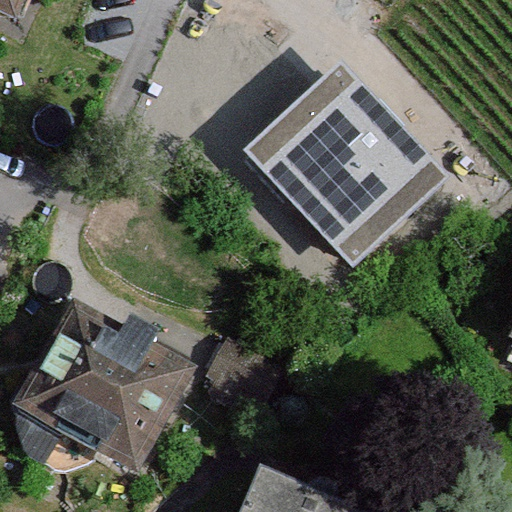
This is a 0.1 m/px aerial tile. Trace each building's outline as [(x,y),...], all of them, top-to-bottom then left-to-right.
[(0,0),(0,26),(7,30),(18,0),(0,0)] [(243,148),(354,269),(449,176),(343,60),(243,148)] [(51,305),(0,407),(0,419),(7,424),(8,443),(15,459),(31,471),(47,475),(69,472),(80,462),(125,482),(181,369),(51,305)] [(288,373),(226,342),(207,379),(268,410),(288,373)] [(360,511),(257,468),(238,511),(360,511)]
